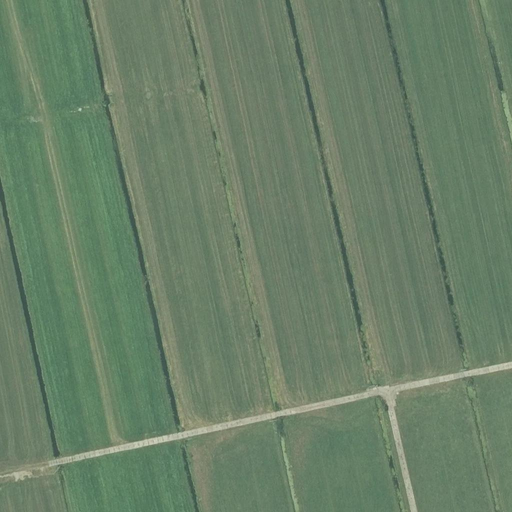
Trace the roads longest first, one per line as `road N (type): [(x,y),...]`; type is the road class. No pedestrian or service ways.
road 1 (track): [(387,392),(49,464)]
road 2 (track): [(414,511),(387,392),(511,365)]
